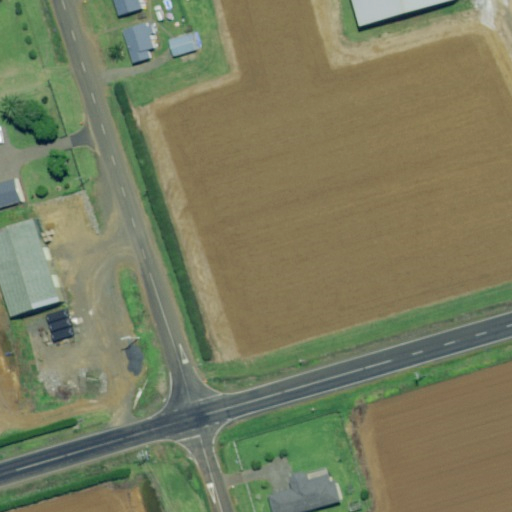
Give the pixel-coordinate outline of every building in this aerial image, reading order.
[(142,0),(116,0),(120,16),(145,11),(142,0)] [(353,0),(361,27),(462,0),(353,0)] [(151,25),(123,34),(134,65),(152,59),(149,51),(159,48),(151,25)] [(198,34),(169,43),(174,59),(203,51),(198,34)] [(14,175),(0,180),(0,210),(24,201),(14,175)] [(82,187),(36,203),(49,242),(96,226),(82,187)] [(33,218),(0,228),(0,290),(9,318),(60,302),(33,218)] [(312,481),(310,473),(293,477),(296,489),(271,496),(275,511),(307,511),(346,502),(340,483),(335,484),(333,476),(312,481)] [(362,501),(349,504),(350,511),(357,511),(365,510),(362,501)]
